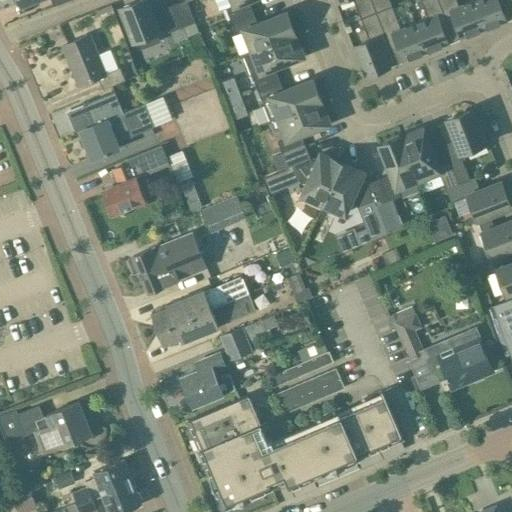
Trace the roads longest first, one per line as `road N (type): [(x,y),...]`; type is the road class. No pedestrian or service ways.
road 1 (unclassified): [(179,511),(133,398),(121,345),(0,59)]
road 2 (residential): [(486,76),(382,116),(362,115),(348,101),(309,0)]
road 3 (unclassified): [(335,511),(511,438)]
